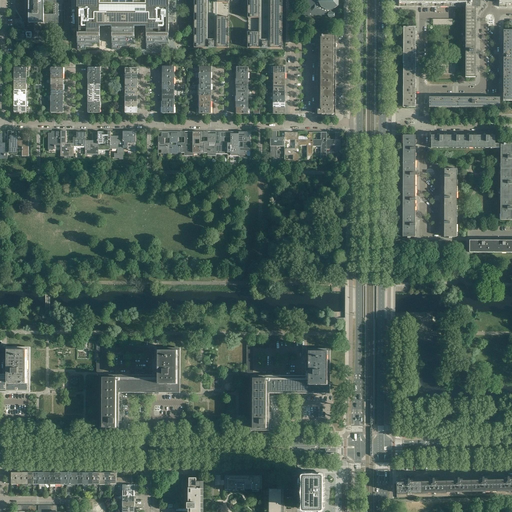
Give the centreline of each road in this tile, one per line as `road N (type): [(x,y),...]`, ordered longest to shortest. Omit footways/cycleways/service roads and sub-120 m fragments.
road 1 (tertiary): [(357,443),(0,442)]
road 2 (secondary): [(380,443),(382,120)]
road 3 (secondary): [(359,125),(357,443)]
road 4 (residential): [(309,125),(309,46),(292,46),(291,125)]
road 5 (residential): [(147,468),(294,468)]
road 6 (tertiary): [(147,451),(294,451)]
road 7 (tertiary): [(1,450),(147,451)]
road 8 (residential): [(1,468),(147,468)]
road 9 (secondary): [(511,442),(380,443)]
road 10 (secondary): [(381,451),(511,451)]
road 11 (secondary): [(359,0),(359,125)]
road 12 (residential): [(230,124),(231,69),(217,69),(216,124)]
road 13 (residential): [(3,123),(4,0)]
road 14 (residential): [(156,124),(155,69),(143,69),(143,124)]
road 15 (residential): [(82,123),(83,70),(69,70),(69,123)]
road 16 (secondary): [(382,120),(383,0)]
